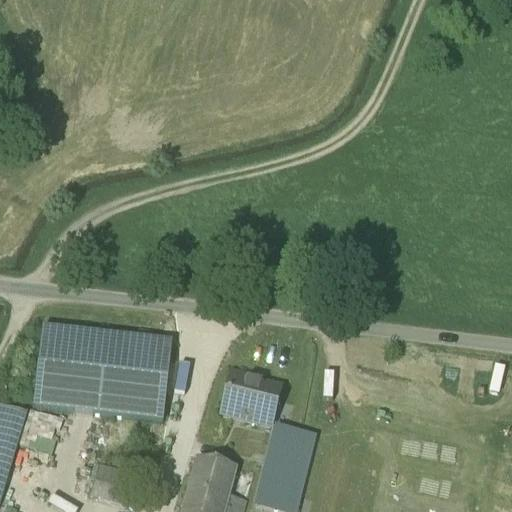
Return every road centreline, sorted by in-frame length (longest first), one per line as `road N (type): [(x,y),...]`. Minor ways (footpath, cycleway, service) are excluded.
road 1 (track): [(29,292),(59,240),(121,197),(331,147),(372,113),(420,0)]
road 2 (unclassified): [(0,289),(511,351)]
